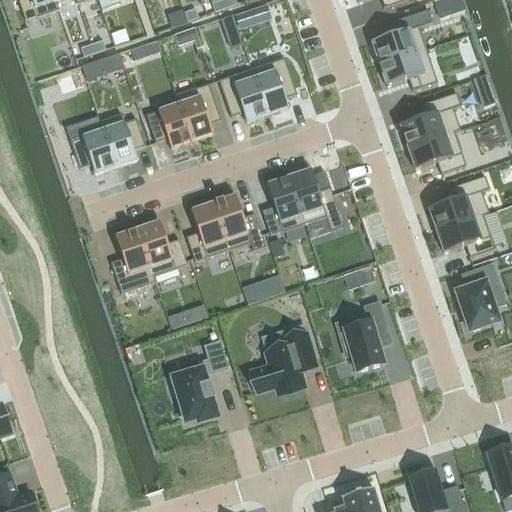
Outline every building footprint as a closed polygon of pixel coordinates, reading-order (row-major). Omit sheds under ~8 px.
[(16,0),(25,23),(37,19),(37,21),(59,13),(56,4),(55,4),(53,0),(16,0)] [(234,0),(228,0),(222,2),(225,11),(237,7),(234,0)] [(355,0),(358,7),(377,0),(379,0),(383,11),(415,0),(355,0)] [(222,2),(211,6),(214,15),(225,11),(222,2)] [(270,21),(266,9),(235,19),(239,31),(270,21)] [(195,11),(184,15),(187,24),(198,21),(195,11)] [(393,38),(371,45),(378,68),(425,52),(418,31),(432,26),(428,13),(389,26),(393,38)] [(232,18),(220,22),(226,37),(237,33),(232,18)] [(102,43),(91,47),(94,56),(105,52),(102,43)] [(91,47),(80,51),(83,60),(94,56),(91,47)] [(144,60),(140,49),(136,50),(130,52),(134,63),(144,60)] [(425,52),(378,68),(386,90),(408,83),(412,94),(437,86),(425,52)] [(123,70),(118,57),(81,69),(86,83),(123,70)] [(284,61),(251,72),(267,119),(288,112),(285,102),(296,98),(284,61)] [(251,72),(218,84),(231,120),(242,117),(246,127),(267,119),(251,72)] [(489,87),(486,78),(474,82),(477,91),(489,87)] [(208,87),(175,99),(178,108),(191,145),(213,138),(209,128),(221,124),(208,87)] [(421,121),(399,129),(407,151),(454,135),(454,136),(460,134),(453,112),(461,109),(456,96),(417,109),(421,121)] [(178,108),(145,118),(155,146),(167,142),(170,153),(191,145),(178,108)] [(121,117),(99,125),(102,133),(116,171),(137,164),(133,154),(145,150),(135,122),(124,126),(121,117)] [(102,133),(70,144),(79,172),(91,168),(95,178),(116,171),(102,133)] [(454,135),(407,151),(415,173),(436,166),(440,178),(466,169),(454,136),(454,135)] [(310,173),(288,181),(304,228),(325,220),(330,234),(343,230),(330,191),(318,195),(310,173)] [(450,204),(428,212),(436,234),(482,218),(483,219),(489,217),(481,195),(489,192),(485,179),(446,193),(450,204)] [(273,210),(262,214),(270,238),(282,234),(282,235),(304,228),(288,181),(266,188),(273,210)] [(235,199),(212,207),(228,254),(250,246),(252,254),(265,250),(254,217),(242,221),(235,199)] [(197,236),(186,240),(194,265),(228,254),(212,207),(190,214),(197,236)] [(482,218),(436,234),(443,257),(465,249),(469,261),(494,252),(483,219),(482,218)] [(159,225),(137,233),(153,279),(154,279),(187,268),(178,243),(167,247),(159,225)] [(122,262),(110,266),(121,297),(156,285),(154,279),(153,279),(137,233),(114,240),(122,262)] [(466,291),(455,295),(469,335),(498,325),(485,286),(497,282),(492,268),(461,278),(466,291)] [(369,269),(358,273),(363,287),(374,283),(369,269)] [(273,287),(276,298),(285,295),(281,284),(273,287)] [(351,331),(338,335),(346,360),(351,358),(357,375),(383,367),(376,344),(389,341),(379,306),(365,310),(367,318),(348,324),(351,331)] [(184,328),(181,316),(168,321),(172,332),(184,328)] [(269,370),(250,376),(256,396),(276,391),(278,399),(304,391),(299,374),(316,369),(306,336),(303,328),(287,332),(290,341),(282,343),(285,351),(265,357),(269,370)] [(173,384),(169,385),(174,400),(178,399),(186,425),(197,421),(198,425),(217,420),(211,402),(213,401),(209,387),(207,388),(204,379),(227,372),(219,345),(204,349),(208,363),(199,366),(201,372),(172,381),(173,384)] [(0,441),(11,438),(1,408),(0,408),(0,441)] [(511,449),(487,457),(501,503),(511,499),(511,449)] [(435,473),(407,481),(416,511),(464,511),(457,488),(442,493),(435,473)] [(9,476),(0,479),(0,511),(36,511),(30,494),(17,499),(9,476)] [(378,511),(372,492),(366,493),(365,489),(346,495),(347,499),(342,501),(345,510),(338,511),(378,511)]
